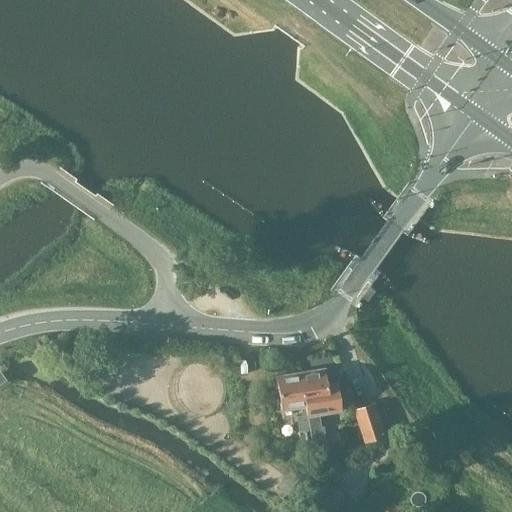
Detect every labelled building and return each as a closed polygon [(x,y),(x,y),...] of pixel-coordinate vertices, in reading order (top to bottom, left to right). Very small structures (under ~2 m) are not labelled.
[(182,247),(176,255),(195,267),(200,259),(182,247)] [(366,298),(367,298),(370,294),(374,288),(370,286),(365,282),(358,292),(363,296),(366,298)] [(298,373),(305,415),(305,416),(339,410),(335,385),(325,387),(322,369),(298,373)] [(300,415),(305,415),(298,373),(274,377),(279,408),(298,405),(300,415)] [(365,394),(378,389),(372,374),(358,379),(365,394)] [(372,404),(369,405),(352,410),(355,420),(354,421),(362,444),(383,436),(372,404)] [(300,415),(295,416),(296,420),(297,430),(297,432),(307,430),(305,416),(305,415),(300,415)] [(292,469),(286,477),(275,491),(291,504),(308,482),(292,469)] [(324,483),(304,509),(307,511),(333,511),(344,499),(324,483)]
